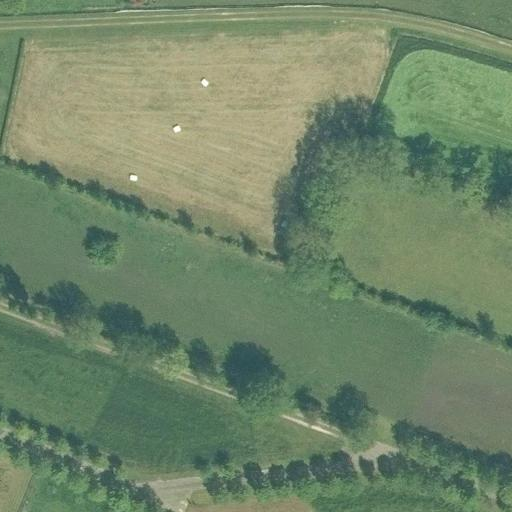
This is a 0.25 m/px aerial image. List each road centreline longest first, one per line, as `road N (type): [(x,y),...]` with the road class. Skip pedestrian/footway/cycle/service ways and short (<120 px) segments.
road 1 (unclassified): [(511,497),(0,309)]
road 2 (track): [(511,52),(403,22),(347,16),(0,28)]
